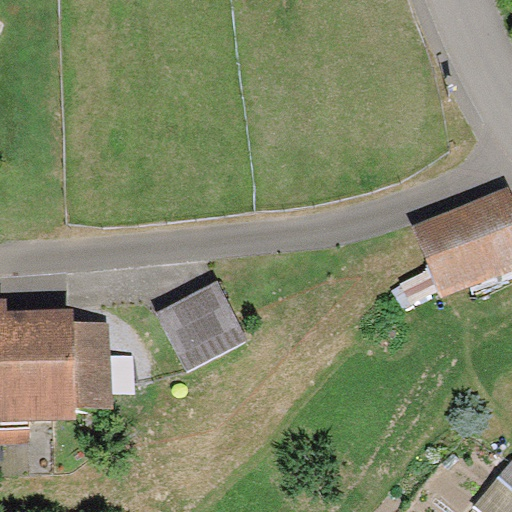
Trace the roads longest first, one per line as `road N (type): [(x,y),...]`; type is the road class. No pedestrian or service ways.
road 1 (residential): [(511,167),(405,212),(172,247),(0,257)]
road 2 (tertiary): [(458,0),(511,108)]
